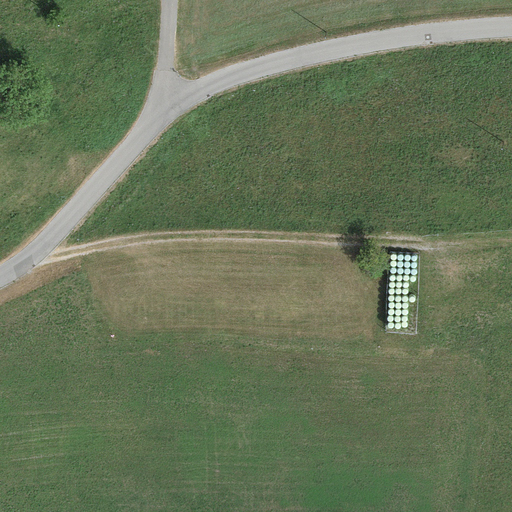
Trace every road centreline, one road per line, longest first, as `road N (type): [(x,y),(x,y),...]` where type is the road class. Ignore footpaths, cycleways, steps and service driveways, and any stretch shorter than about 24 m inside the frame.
road 1 (track): [(30,256),(220,230),(511,242)]
road 2 (unclassified): [(169,105),(273,63),(403,37),(511,28)]
road 3 (unclassified): [(0,276),(30,256),(169,105)]
